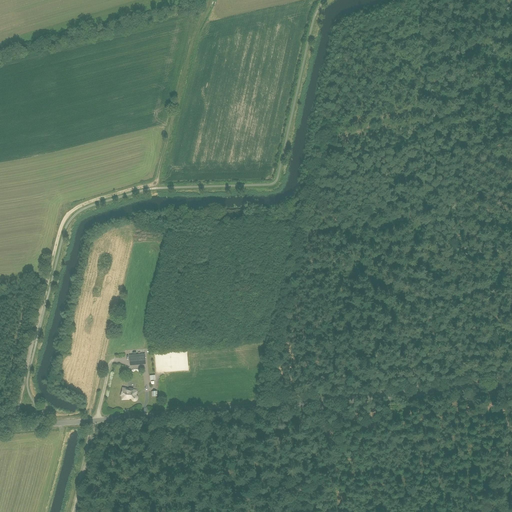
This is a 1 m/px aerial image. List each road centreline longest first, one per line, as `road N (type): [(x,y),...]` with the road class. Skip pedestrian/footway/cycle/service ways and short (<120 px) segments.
road 1 (unclassified): [(0,428),(511,385)]
road 2 (track): [(17,409),(61,224),(88,202),(154,183)]
road 3 (track): [(155,188),(209,0)]
